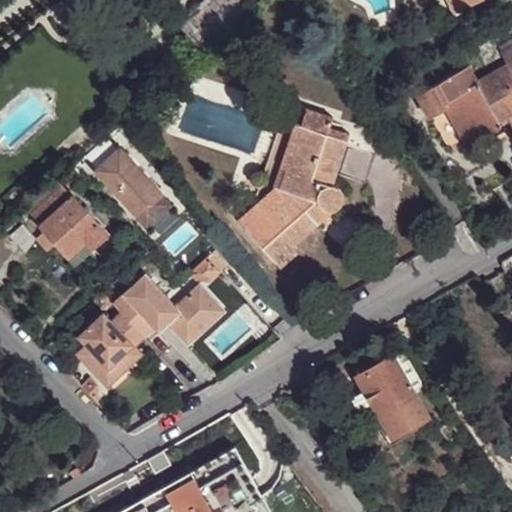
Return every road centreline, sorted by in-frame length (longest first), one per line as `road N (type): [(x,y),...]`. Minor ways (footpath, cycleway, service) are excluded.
road 1 (unclassified): [(126,454),(380,306)]
road 2 (residential): [(380,306),(511,489)]
road 3 (unclassified): [(0,327),(126,454)]
road 4 (unclassified): [(380,306),(511,242)]
